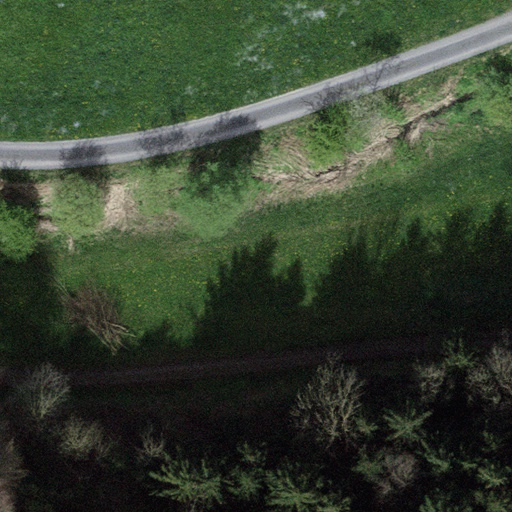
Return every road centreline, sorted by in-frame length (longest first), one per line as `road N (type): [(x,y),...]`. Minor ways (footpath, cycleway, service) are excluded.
road 1 (track): [(511,12),(322,89),(151,141),(0,153)]
road 2 (track): [(0,369),(223,362),(511,318)]
